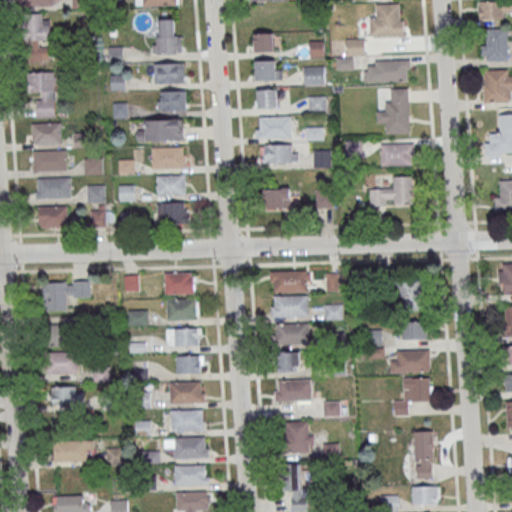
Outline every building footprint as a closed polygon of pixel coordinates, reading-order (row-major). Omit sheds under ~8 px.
[(511,0),(479,1),(479,19),(505,19),(505,11),(511,11),(511,0)] [(404,36),(403,6),(377,6),(377,16),(369,16),(369,36),(404,36)] [(27,61),(51,60),(50,41),(49,13),(25,14),(27,61)] [(183,53),(183,32),(174,32),(174,19),(154,19),(155,54),(183,53)] [(507,28),(483,28),(483,61),(508,60),(507,28)] [(274,33),(250,33),(250,52),(274,52),(274,33)] [(346,38),(346,56),(365,56),(365,38),(346,38)] [(308,57),(324,57),(324,40),(308,40),(308,57)] [(364,81),(407,80),(407,68),(410,68),(410,59),(375,60),(375,64),(364,65),(364,81)] [(253,60),(253,80),(281,80),(281,60),(253,60)] [(154,83),(186,83),(186,62),(154,62),(154,83)] [(325,65),(303,65),(303,84),(325,84),(325,65)] [(510,102),(510,89),(511,89),(511,69),(485,70),(484,102),(510,102)] [(38,117),(57,117),(56,71),(29,72),(29,92),(37,92),(38,117)] [(408,87),(409,132),(386,132),(386,122),(377,122),(377,110),(385,110),(385,101),(391,101),(391,88),(408,87)] [(255,89),(255,108),(277,108),(277,89),(255,89)] [(159,110),(183,110),(183,90),(159,90),(159,110)] [(309,112),(326,112),(326,95),(309,95),(309,112)] [(511,113),(499,114),(499,134),(485,134),(486,155),(511,154),(511,113)] [(291,116),(258,116),(258,137),(291,137),(291,116)] [(183,140),(183,119),(147,119),(147,129),(137,129),(137,140),(183,140)] [(62,122),(32,122),(32,143),(62,143),(62,122)] [(306,139),(324,139),(324,126),(306,126),(306,139)] [(362,156),(362,141),(347,141),(347,156),(362,156)] [(263,163),(298,163),(298,144),(263,144),(263,163)] [(414,145),(381,145),(381,167),(414,167),(414,145)] [(186,147),(152,147),(152,168),(186,168),(186,147)] [(313,167),(332,167),(332,149),(313,149),(313,167)] [(67,150),(67,169),(31,170),(31,164),(34,164),(33,151),(67,150)] [(103,157),(85,157),(85,173),(103,173),(103,157)] [(157,175),(157,194),(186,194),(186,175),(157,175)] [(370,189),(370,206),(414,207),(414,177),(393,176),(393,189),(370,189)] [(71,177),(72,196),(36,197),(36,191),(38,191),(38,178),(71,177)] [(511,211),(511,179),(496,180),(496,211),(511,211)] [(87,184),(87,202),(106,202),(106,184),(87,184)] [(136,200),(136,184),(119,184),(119,200),(136,200)] [(265,188),(265,208),(291,208),(291,188),(265,188)] [(333,205),(333,192),(316,192),(316,205),(333,205)] [(158,223),(188,223),(188,202),(157,202),(158,223)] [(68,228),(68,205),(39,205),(39,228),(68,228)] [(114,226),(114,209),(90,209),(90,226),(114,226)] [(511,263),(500,263),(499,293),(511,293),(511,263)] [(309,270),(274,270),(274,291),(309,291),(309,270)] [(165,271),(165,293),(194,293),(194,271),(165,271)] [(125,290),(140,290),(140,274),(125,274),(125,290)] [(42,281),(43,311),(69,310),(69,298),(91,298),(91,280),(42,281)] [(425,283),(401,283),(401,310),(425,310),(425,283)] [(308,295),(271,295),(271,316),(308,316),(308,295)] [(199,319),(199,297),(167,298),(167,319),(199,319)] [(343,303),(326,303),(326,318),(343,318),(343,303)] [(403,338),(427,339),(428,321),(404,321),(403,338)] [(79,346),(79,323),(48,323),(48,346),(79,346)] [(274,323),(274,344),(309,344),(309,323),(274,323)] [(203,327),(167,327),(167,346),(203,346),(203,327)] [(382,345),(382,330),(365,330),(365,345),(382,345)] [(390,359),(390,372),(430,372),(430,349),(398,349),(398,359),(390,359)] [(79,373),(79,351),(47,352),(47,373),(79,373)] [(278,371),(300,371),(300,352),(278,352),(278,371)] [(202,354),(176,354),(176,373),(202,373),(202,354)] [(404,378),(405,399),(394,400),(395,415),(410,415),(410,401),(433,400),(432,377),(404,378)] [(312,401),(312,379),(274,379),(274,401),(312,401)] [(205,402),(205,381),(170,381),(170,403),(205,402)] [(54,386),(54,404),(83,404),(83,386),(54,386)] [(339,402),(324,402),(324,414),(339,414),(339,402)] [(171,409),(171,430),(205,430),(205,409),(171,409)] [(285,452),(312,452),(312,421),(285,421),(285,452)] [(414,430),(414,478),(434,478),(434,430),(414,430)] [(175,458),(209,458),(209,436),(164,436),(164,448),(175,448),(175,458)] [(57,461),(88,461),(88,440),(57,440),(57,461)] [(107,448),(107,463),(123,463),(123,448),(107,448)] [(142,451),(142,462),(160,462),(160,451),(142,451)] [(209,464),(175,464),(175,485),(209,485),(209,464)] [(293,511),(313,511),(312,472),(286,472),(286,489),(292,489),(293,511)] [(440,504),(440,485),(411,485),(411,504),(440,504)] [(181,511),(201,511),(202,511),(211,511),(211,491),(176,491),(176,511),(181,511)] [(381,511),(398,511),(398,494),(381,494),(381,511)] [(89,511),(90,495),(54,495),(53,511),(89,511)] [(111,511),(128,511),(128,499),(111,499),(111,511)]
